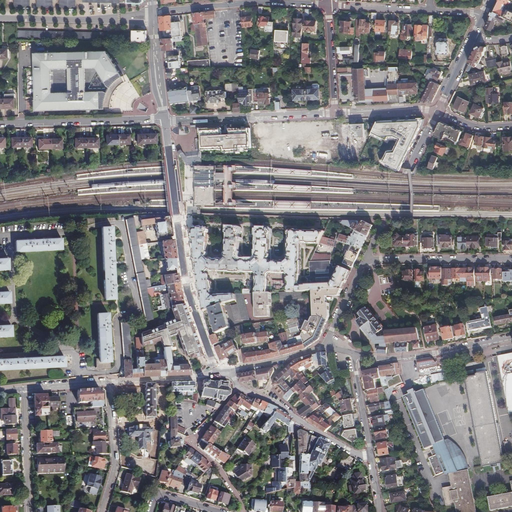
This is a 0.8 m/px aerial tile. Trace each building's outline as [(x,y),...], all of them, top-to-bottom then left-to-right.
[(504,4),(498,1),(493,11),(504,17),(508,9),(507,9),(503,7),(504,5),(504,4)] [(505,23),(507,19),(504,17),(493,11),(492,11),(488,19),(490,19),(486,26),(486,27),(492,30),(496,22),(500,21),(503,23),(505,23)] [(204,12),(194,13),(195,23),(196,23),(205,22),(204,19),(204,12)] [(160,17),(162,32),(168,31),(168,33),(173,33),(172,22),(171,16),(160,17)] [(243,27),(253,26),(252,17),(246,17),(244,17),(244,18),(242,18),(243,27)] [(267,31),(273,31),(274,22),(270,21),(270,18),(266,18),(266,17),(261,17),(260,25),(267,26),(267,31)] [(302,37),(303,18),(295,18),(295,36),(302,37)] [(367,19),(361,19),(361,20),(361,28),(361,34),(366,34),(366,31),(370,32),(370,24),(367,24),(367,19)] [(377,19),(377,20),(376,31),(381,31),(381,29),(385,29),(386,22),(382,22),(382,20),(377,19)] [(316,21),(305,20),(304,33),(310,33),(310,30),(315,30),(316,21)] [(397,23),(397,20),(391,20),(391,33),(394,33),(394,37),(399,37),(399,34),(400,34),(400,23),(397,23)] [(173,33),(173,35),(182,34),(180,21),(172,22),(173,33)] [(198,46),(208,45),(205,22),(196,23),(196,25),(197,31),(198,46)] [(351,33),(352,22),(342,22),(341,32),(351,33)] [(403,33),(401,33),(401,39),(407,39),(408,40),(410,40),(410,39),(411,40),(411,36),(412,36),(412,25),(404,25),(403,33),(403,32),(403,33)] [(428,39),(429,26),(424,25),(424,26),(422,26),(417,26),(416,40),(420,40),(421,40),(425,40),(424,38),(428,39)] [(288,49),(289,30),(277,29),(276,47),(281,48),(281,49),(288,49)] [(132,42),(147,42),(147,30),(132,30),(132,32),(17,30),(17,38),(132,40),(132,42)] [(173,38),(162,39),(163,51),(174,50),(173,38)] [(448,41),(438,41),(437,53),(448,54),(448,41)] [(428,42),(428,55),(428,57),(436,57),(436,42),(428,42)] [(304,43),(303,62),(303,67),(305,67),(305,62),(311,62),(312,57),(308,57),(309,44),(304,43)] [(344,58),(344,62),(359,62),(360,45),(355,45),(355,58),(350,59),(350,58),(344,58)] [(476,48),(466,70),(468,71),(471,65),(479,68),(480,68),(482,66),(483,65),(478,63),(480,59),(483,60),(484,58),(482,57),(483,55),(484,55),(484,51),(486,51),(486,50),(486,46),(480,46),(476,48)] [(8,48),(0,48),(0,58),(8,58),(8,48)] [(261,49),(253,48),(252,57),(261,57),(261,49)] [(181,50),(174,50),(175,55),(170,56),(170,68),(181,68),(181,50)] [(412,59),(413,51),(400,50),(400,58),(412,59)] [(37,109),(105,107),(105,103),(106,97),(109,90),(112,85),(115,82),(122,76),(106,51),(36,52),(37,109)] [(376,52),(376,62),(381,62),(381,60),(385,60),(386,51),(380,51),(380,52),(376,52)] [(488,68),(497,65),(496,58),(486,60),(488,68)] [(188,62),(189,68),(211,68),(210,59),(188,62)] [(503,61),(498,62),(500,73),(511,70),(511,62),(511,61),(503,63),(503,61)] [(348,72),(338,73),(338,78),(346,77),(351,82),(352,90),(356,90),(355,70),(365,69),(365,67),(348,67),(348,72)] [(398,67),(387,67),(381,67),(381,71),(390,71),(390,79),(388,79),(389,88),(389,94),(399,94),(399,82),(398,67)] [(169,77),(179,76),(187,75),(189,75),(189,68),(181,68),(170,68),(168,68),(169,77)] [(355,70),(356,90),(357,99),(366,99),(366,98),(366,89),(365,69),(355,70)] [(442,72),(434,69),(432,73),(435,75),(434,78),(438,80),(442,72)] [(483,72),(469,75),(471,85),(486,82),(483,72)] [(170,89),(171,103),(190,101),(188,87),(187,75),(179,76),(180,88),(170,89)] [(122,85),(126,82),(122,76),(115,82),(112,85),(109,90),(106,97),(105,103),(105,107),(112,107),(113,102),(115,95),(118,90),(122,85)] [(433,102),(441,85),(432,81),(428,88),(426,87),(425,90),(426,91),(421,103),(433,102)] [(399,82),(399,94),(410,94),(409,83),(408,84),(408,82),(399,82)] [(240,86),(240,83),(226,84),(226,91),(223,91),(223,89),(207,90),(208,103),(223,102),(223,98),(228,97),(227,91),(240,91),(240,86)] [(418,83),(416,83),(409,83),(410,94),(418,93),(418,83)] [(188,87),(190,101),(201,100),(199,86),(188,87)] [(240,86),(241,101),(241,104),(251,104),(251,103),(254,103),(254,88),(244,89),(244,86),(243,86),(240,86)] [(307,89),(307,99),(324,98),(323,88),(312,89),(312,86),(307,86),(307,89)] [(485,88),(486,103),(490,103),(490,104),(498,103),(498,94),(493,94),(492,87),(485,88)] [(265,88),(254,88),(254,103),(260,102),(260,103),(271,103),(270,88),(265,88)] [(389,88),(366,89),(366,98),(374,98),(374,101),(389,100),(389,94),(389,88)] [(294,100),(307,99),(307,89),(294,90),(294,100)] [(5,99),(5,108),(15,108),(14,94),(5,94),(5,99)] [(469,102),(459,97),(454,106),(464,111),(469,102)] [(511,101),(503,102),(504,112),(505,112),(505,114),(509,113),(509,114),(511,114),(511,113),(511,101)] [(482,108),(474,104),(470,112),(481,117),(483,113),(480,112),(482,108)] [(390,151),(383,164),(399,171),(423,120),(410,120),(378,121),(370,139),(404,135),(396,149),(390,151)] [(440,123),(434,135),(443,139),(446,133),(447,134),(446,135),(455,139),(456,141),(454,144),(457,146),(462,131),(443,122),(440,123)] [(204,150),(251,148),(251,123),(203,125),(204,150)] [(333,123),(298,123),(298,131),(333,131),(333,123)] [(343,123),(344,137),(366,137),(366,123),(343,123)] [(146,134),(146,143),(155,143),(155,133),(146,134)] [(470,146),(474,135),(467,133),(466,136),(463,135),(460,144),(470,146)] [(105,144),(117,144),(117,134),(105,135),(105,144)] [(117,134),(117,144),(128,144),(128,139),(129,139),(129,137),(128,137),(128,134),(117,134)] [(136,143),(146,143),(146,134),(136,134),(136,143)] [(483,147),(484,137),(476,135),(475,144),(478,145),(477,150),(482,151),(483,147)] [(511,136),(503,137),(504,151),(511,150),(511,136)] [(11,147),(21,146),(21,137),(11,138),(11,147)] [(21,137),(21,146),(31,146),(31,137),(21,137)] [(496,149),(496,141),(494,141),(493,140),(493,138),(484,137),(483,147),(496,149)] [(74,147),(86,147),(85,138),(74,138),(74,147)] [(85,138),(86,147),(97,147),(97,138),(85,138)] [(38,148),(50,148),(50,139),(38,139),(38,148)] [(50,139),(50,148),(61,148),(61,139),(50,139)] [(443,155),(447,147),(439,143),(438,144),(437,144),(436,146),(437,146),(436,148),(438,148),(436,152),(443,155)] [(437,162),(438,158),(432,156),(428,168),(434,170),(435,165),(438,166),(439,163),(437,162)] [(216,183),(216,178),(216,173),(216,172),(216,165),(204,165),(201,165),(194,165),(194,172),(194,179),(194,185),(194,191),(193,196),(193,202),(193,207),(200,207),(215,207),(215,198),(215,186),(216,183)] [(312,170),(273,167),(273,173),(312,176),(312,170)] [(312,192),(312,185),(273,184),(273,191),(312,192)] [(312,202),(273,200),(273,208),(312,209),(312,202)] [(171,226),(170,216),(153,218),(153,216),(143,218),(143,219),(140,219),(141,225),(155,224),(158,238),(173,236),(171,226)] [(135,232),(132,218),(124,219),(145,319),(151,318),(150,309),(148,294),(147,286),(145,280),(141,258),(138,243),(135,232)] [(356,221),(331,220),(330,221),(335,223),(337,224),(350,229),(367,236),(373,225),(364,221),(362,225),(355,223),(356,221)] [(194,255),(197,276),(210,274),(208,273),(210,270),(211,271),(214,271),(214,258),(213,258),(213,257),(210,257),(210,258),(208,258),(206,256),(206,255),(208,254),(208,252),(207,251),(207,232),(208,232),(209,229),(207,228),(207,227),(193,226),(191,229),(194,255)] [(101,228),(105,299),(115,299),(115,289),(114,285),(113,265),(113,261),(112,241),(112,237),(111,227),(101,228)] [(218,258),(217,271),(230,272),(240,272),(245,272),(245,259),(244,258),(242,258),(241,259),(240,259),(238,257),(238,256),(239,255),(239,253),(238,252),(238,234),(239,233),(239,230),(238,229),(239,228),(233,228),(233,227),(230,227),(229,228),(226,228),(226,229),(225,230),(225,232),(226,233),(225,252),(224,253),(224,255),(225,256),(225,257),(223,259),(222,259),(221,258),(219,258),(219,259),(218,258)] [(249,260),(249,272),(254,272),(256,274),(256,276),(268,276),(268,275),(270,273),(276,273),(276,261),(275,259),(273,259),(272,260),(271,260),(269,258),(269,257),(270,256),(270,254),(269,253),(270,235),(271,234),(271,231),(270,230),(270,229),(265,229),(264,228),(263,228),(262,229),(258,229),(258,230),(256,231),(256,233),(257,234),(257,251),(255,252),(255,255),(257,256),(257,258),(255,259),(253,260),(252,258),(251,258),(249,260)] [(323,234),(324,231),(317,231),(316,230),(314,230),(313,231),(297,230),(296,229),(294,229),(293,230),(289,230),(289,231),(288,232),(288,234),(289,235),(288,254),(287,255),(287,257),(288,258),(288,259),(286,261),(284,261),(284,259),(282,259),(281,260),(280,260),(280,273),(285,273),(287,276),(287,277),(299,277),(300,275),(301,261),(300,261),(301,245),(303,243),(307,243),(318,244),(319,243),(322,236),(323,234)] [(337,234),(336,237),(336,240),(339,241),(350,244),(361,249),(367,236),(350,229),(349,230),(352,232),(351,232),(354,233),(352,238),(337,234)] [(142,231),(135,232),(138,243),(144,243),(142,231)] [(498,240),(501,240),(501,232),(497,232),(497,235),(493,235),(493,237),(486,237),(486,247),(498,247),(498,240)] [(420,233),(420,242),(423,242),(423,248),(433,248),(433,238),(432,238),(432,236),(425,236),(425,233),(420,233)] [(403,246),(404,246),(404,237),(401,237),(397,234),(395,236),(395,243),(395,245),(398,245),(400,246),(401,246),(403,246)] [(462,234),(458,235),(458,249),(466,249),(466,247),(468,247),(468,237),(462,237),(462,234)] [(404,237),(404,246),(414,246),(414,243),(417,242),(417,235),(407,235),(407,237),(404,237)] [(480,235),(468,235),(468,237),(468,247),(470,247),(480,247),(480,235)] [(336,240),(322,236),(319,243),(334,247),(336,240)] [(436,238),(436,246),(440,246),(440,248),(452,247),(452,237),(446,237),(446,236),(440,236),(440,238),(436,238)] [(15,252),(61,250),(61,239),(48,239),(44,239),(32,240),(27,240),(15,241),(15,252)] [(176,258),(173,240),(162,241),(165,258),(176,258)] [(144,243),(138,243),(141,258),(148,258),(144,243)] [(353,267),(361,249),(350,244),(348,249),(346,249),(345,252),(346,253),(345,255),(345,257),(342,262),(353,267)] [(310,262),(332,260),(331,254),(313,255),(310,262)] [(177,269),(176,258),(165,258),(166,270),(177,269)] [(343,289),(351,271),(340,265),(334,266),(333,265),(333,263),(331,263),(332,260),(310,262),(310,276),(308,276),(307,280),(307,284),(303,284),(303,285),(299,284),(299,281),(287,281),(287,291),(294,291),(294,288),(297,288),(297,291),(304,291),(306,291),(306,290),(313,289),(343,289)] [(431,266),(427,266),(427,279),(442,279),(442,268),(431,268),(431,266)] [(452,280),(452,269),(450,269),(447,269),(447,267),(443,268),(443,280),(442,280),(442,285),(449,285),(449,284),(449,280),(452,280)] [(405,281),(414,281),(414,277),(415,277),(415,274),(414,274),(414,270),(412,270),(412,269),(409,269),(409,270),(404,270),(405,281)] [(417,270),(416,271),(416,281),(425,281),(425,271),(421,271),(421,270),(419,269),(417,270)] [(502,269),(492,269),(492,280),(502,279),(502,269)] [(467,282),(467,270),(453,270),(454,278),(461,278),(461,282),(467,282)] [(147,286),(148,294),(153,294),(152,289),(154,289),(167,287),(167,292),(169,292),(181,291),(180,285),(178,273),(164,274),(165,284),(162,284),(150,286),(147,286)] [(198,280),(204,310),(223,303),(225,302),(237,300),(235,293),(216,294),(214,295),(212,294),(213,292),(212,289),(213,288),(211,280),(210,280),(210,278),(198,280)] [(256,280),(255,292),(267,292),(268,280),(256,280)] [(339,296),(343,289),(313,289),(313,316),(322,316),(328,321),(330,316),(330,304),(328,304),(327,296),(339,296)] [(0,302),(10,303),(9,291),(0,291),(0,302)] [(183,303),(181,291),(169,292),(170,301),(169,301),(170,305),(183,303)] [(267,292),(255,292),(257,316),(270,316),(269,304),(271,304),(270,292),(267,292)] [(157,305),(157,308),(165,307),(162,293),(159,293),(161,305),(157,305)] [(235,293),(237,300),(238,304),(242,319),(250,319),(243,293),(242,293),(235,293)] [(207,323),(211,336),(220,331),(230,327),(228,316),(229,316),(228,312),(226,313),(224,304),(225,304),(225,302),(223,303),(204,310),(207,323)] [(242,319),(238,304),(232,305),(236,320),(242,319)] [(489,313),(488,307),(481,308),(482,315),(485,314),(486,320),(467,323),(469,331),(491,326),(489,313)] [(417,328),(384,332),(383,332),(382,330),(382,329),(367,308),(360,313),(362,317),(357,321),(360,326),(363,331),(364,330),(374,345),(379,344),(378,354),(389,355),(389,343),(420,340),(417,328)] [(165,325),(153,329),(154,340),(159,339),(159,340),(162,347),(164,359),(166,375),(191,374),(189,363),(170,364),(169,354),(168,346),(170,346),(167,335),(175,333),(175,331),(177,331),(186,355),(189,354),(190,357),(202,354),(196,339),(185,309),(171,311),(174,319),(164,322),(165,325)] [(110,361),(109,351),(111,351),(110,346),(109,346),(108,327),(109,327),(109,323),(108,323),(107,313),(98,313),(100,357),(100,361),(97,362),(98,369),(109,368),(109,361),(110,361)] [(454,337),(452,326),(450,315),(447,316),(449,325),(449,328),(443,329),(445,340),(454,338),(454,337)] [(511,315),(504,316),(495,318),(496,325),(511,323),(511,322),(511,315)] [(322,316),(313,316),(304,316),(301,316),(289,318),(284,319),(286,326),(289,325),(290,324),(297,322),(301,324),(299,328),(291,330),(288,328),(286,328),(287,329),(287,332),(289,339),(303,336),(306,348),(319,341),(322,334),(328,321),(322,316)] [(120,322),(123,357),(130,357),(128,324),(128,321),(120,322)] [(286,326),(286,328),(288,328),(291,330),(299,328),(301,324),(297,322),(290,324),(289,325),(286,326)] [(466,334),(464,324),(452,326),(454,337),(466,334)] [(0,336),(11,336),(11,325),(0,325),(0,336)] [(434,327),(425,329),(427,341),(428,341),(428,342),(431,342),(431,341),(436,339),(436,341),(439,340),(439,339),(439,338),(437,325),(434,326),(434,327)] [(153,329),(139,333),(139,336),(140,343),(140,347),(154,342),(154,340),(153,329)] [(257,332),(258,342),(269,341),(268,331),(257,332)] [(244,334),(246,344),(258,342),(257,332),(244,334)] [(281,355),(306,348),(303,336),(289,339),(287,332),(280,334),(281,337),(279,337),(280,341),(278,342),(279,347),(280,347),(281,355)] [(130,364),(131,377),(143,377),(142,364),(140,347),(140,343),(139,336),(133,336),(136,368),(133,369),(132,364),(130,364)] [(221,342),(229,356),(238,350),(232,340),(229,342),(226,336),(223,338),(224,340),(221,342)] [(274,357),(281,355),(280,347),(279,347),(278,342),(280,341),(279,337),(276,338),(277,342),(272,343),(272,342),(270,342),(272,349),(274,357)] [(221,342),(214,345),(221,361),(229,356),(221,342)] [(396,344),(397,353),(408,352),(408,343),(396,344)] [(257,351),(259,360),(274,357),(272,349),(263,351),(257,351)] [(257,351),(244,353),(245,363),(259,360),(257,351)] [(326,352),(318,353),(319,360),(320,365),(323,365),(328,365),(326,352)] [(511,353),(497,356),(500,373),(503,390),(506,389),(506,399),(507,408),(511,405),(511,353)] [(313,355),(300,358),(305,365),(314,360),(313,355)] [(5,359),(2,359),(0,358),(0,369),(64,367),(64,356),(54,356),(49,357),(30,357),(25,358),(5,359)] [(143,364),(142,364),(143,377),(158,376),(157,361),(155,361),(154,358),(152,358),(153,364),(143,364)] [(295,360),(290,364),(302,379),(305,383),(307,382),(308,383),(310,382),(302,371),(306,367),(305,365),(300,358),(295,360)] [(431,358),(418,360),(419,366),(436,363),(431,358)] [(157,361),(158,376),(166,375),(164,359),(157,360),(157,361)] [(277,388),(276,389),(284,398),(291,390),(292,388),(284,381),(290,375),(295,379),(292,383),(295,386),(302,379),(290,364),(275,378),(277,381),(273,385),(277,388)] [(383,388),(388,399),(393,387),(403,383),(399,375),(400,373),(398,364),(379,366),(379,369),(381,379),(382,386),(383,388)] [(274,367),(258,370),(259,389),(263,389),(262,380),(271,378),(274,371),(274,367)] [(364,372),(368,391),(369,390),(376,389),(375,380),(381,379),(379,369),(364,372)] [(257,380),(256,370),(238,374),(240,382),(257,380)] [(322,376),(326,380),(329,384),(336,380),(331,370),(325,374),(322,376)] [(504,463),(487,371),(476,373),(477,376),(466,378),(483,466),(504,463)] [(292,388),(291,390),(295,393),(298,390),(301,395),(307,390),(305,383),(302,379),(295,386),(292,388)] [(214,381),(203,381),(202,385),(203,385),(202,392),(201,392),(200,398),(201,398),(201,397),(204,397),(204,399),(205,399),(206,397),(208,398),(208,399),(209,399),(209,398),(211,399),(211,400),(212,400),(212,399),(215,399),(215,400),(216,401),(217,400),(223,401),(226,398),(226,396),(230,394),(230,390),(232,389),(233,383),(220,380),(219,381),(214,381)] [(193,382),(171,383),(172,391),(178,391),(178,396),(183,396),(183,391),(187,391),(187,396),(192,396),(192,394),(193,382)] [(154,384),(146,384),(146,419),(155,419),(154,384)] [(307,406),(298,412),(304,418),(320,406),(311,394),(315,389),(312,386),(307,390),(301,395),(298,398),(300,401),(302,400),(307,406)] [(378,393),(385,392),(383,388),(376,389),(369,390),(370,399),(372,399),(373,403),(379,402),(378,393)] [(102,417),(100,389),(77,390),(78,402),(91,402),(92,407),(73,408),(75,430),(79,430),(86,429),(108,428),(107,417),(102,417)] [(468,470),(471,470),(466,462),(459,451),(454,445),(448,439),(444,440),(424,389),(413,394),(412,393),(404,396),(425,449),(432,446),(436,454),(428,458),(436,475),(444,472),(445,474),(449,474),(468,470)] [(291,390),(284,398),(288,401),(293,395),(295,393),(291,390)] [(239,406),(240,404),(245,397),(240,394),(237,393),(231,399),(225,406),(231,409),(234,411),(237,405),(239,406)] [(47,398),(47,394),(33,395),(35,416),(48,415),(48,408),(43,409),(43,404),(46,403),(46,405),(47,405),(47,398)] [(249,408),(255,399),(253,398),(251,401),(245,397),(240,404),(248,409),(249,408)] [(60,406),(59,398),(47,398),(47,405),(48,407),(52,407),(52,410),(56,410),(56,406),(60,406)] [(5,426),(15,425),(13,399),(8,400),(8,402),(9,406),(8,406),(8,407),(10,407),(10,410),(5,410),(5,418),(3,418),(3,422),(4,421),(5,426)] [(256,409),(261,402),(255,399),(249,408),(254,410),(255,408),(256,409)] [(262,412),(267,404),(261,402),(256,409),(262,412)] [(342,416),(327,403),(322,407),(323,408),(318,411),(321,414),(327,410),(333,415),(329,420),(330,421),(327,423),(324,420),(325,419),(317,412),(308,420),(325,431),(342,416)] [(387,415),(394,414),(389,403),(370,406),(372,413),(378,412),(378,410),(386,409),(387,415)] [(270,415),(276,408),(267,404),(262,412),(270,415)] [(231,409),(225,406),(213,422),(223,428),(227,422),(232,414),(233,412),(230,411),(231,409)] [(292,432),(292,427),(292,424),(290,422),(292,418),(276,408),(270,415),(259,428),(264,433),(268,429),(275,419),(287,426),(287,429),(286,429),(285,432),(287,432),(292,432)] [(232,414),(227,422),(229,423),(235,415),(232,414)] [(354,426),(352,414),(344,416),(345,421),(344,421),(346,427),(354,426)] [(171,424),(171,429),(177,431),(176,425),(175,415),(167,415),(168,423),(171,424)] [(384,416),(374,418),(375,426),(386,425),(384,416)] [(216,428),(212,424),(201,439),(208,444),(210,446),(213,441),(221,429),(219,428),(217,431),(215,430),(216,428)] [(176,425),(177,431),(182,435),(185,430),(176,425)] [(153,433),(152,429),(147,429),(147,428),(140,428),(140,427),(133,428),(134,429),(130,429),(130,437),(139,437),(139,450),(146,450),(146,442),(150,442),(150,433),(153,433)] [(171,429),(170,429),(171,441),(167,442),(168,447),(171,448),(179,447),(179,444),(182,444),(183,440),(178,441),(176,434),(177,431),(171,429)] [(354,442),(358,439),(356,429),(346,431),(343,436),(354,442)] [(388,438),(387,429),(376,431),(376,432),(375,433),(376,435),(377,436),(378,440),(388,438)] [(93,442),(104,441),(104,432),(98,432),(98,430),(95,430),(89,430),(89,433),(92,433),(93,442)] [(228,442),(234,446),(242,434),(237,430),(228,442)] [(305,448),(306,433),(300,430),(298,431),(298,454),(300,455),(303,455),(305,448)] [(16,441),(15,431),(5,431),(6,441),(16,441)] [(41,443),(49,443),(49,441),(51,441),(51,435),(53,435),(53,436),(59,436),(59,431),(41,432),(41,443)] [(299,473),(300,482),(308,482),(317,464),(319,465),(323,456),(324,456),(327,451),(326,451),(329,443),(322,439),(306,433),(305,448),(303,455),(310,455),(308,459),(307,469),(309,470),(308,474),(307,473),(299,473)] [(256,444),(246,437),(234,453),(239,456),(243,451),(249,455),(252,451),(251,450),(256,444)] [(105,453),(104,441),(93,442),(92,442),(92,446),(95,446),(95,450),(97,450),(97,453),(105,453)] [(59,453),(58,443),(49,443),(41,443),(36,444),(36,453),(59,453)] [(389,454),(387,443),(379,444),(381,456),(389,454)] [(16,455),(16,444),(6,445),(6,455),(16,455)] [(203,450),(215,460),(216,458),(219,453),(219,452),(215,450),(210,446),(208,444),(203,450)] [(272,455),(273,468),(276,468),(280,467),(279,459),(285,459),(285,460),(288,462),(289,456),(286,456),(286,445),(278,445),(278,451),(276,451),(275,453),(275,455),(272,455)] [(195,452),(190,448),(185,455),(190,459),(195,452)] [(196,465),(201,457),(195,452),(190,459),(192,461),(196,465)] [(216,458),(223,463),(228,456),(225,455),(224,456),(222,454),(219,453),(216,458)] [(300,455),(299,473),(307,473),(307,469),(308,459),(310,455),(303,455),(300,455)] [(287,467),(286,476),(290,477),(292,470),(294,471),(293,456),(289,456),(288,462),(287,467)] [(205,472),(210,465),(201,457),(196,465),(205,472)] [(384,471),(397,468),(395,457),(382,460),(384,471)] [(92,467),(99,468),(102,469),(103,467),(105,460),(91,458),(90,462),(93,463),(92,467)] [(37,460),(37,472),(64,471),(63,459),(37,460)] [(1,476),(11,476),(10,462),(0,462),(1,476)] [(175,469),(185,475),(188,468),(181,463),(179,468),(177,466),(175,469)] [(336,484),(347,471),(338,463),(327,476),(336,484)] [(252,475),(253,464),(242,464),(242,470),(239,471),(239,470),(235,473),(237,477),(238,477),(241,481),(246,478),(249,478),(252,475)] [(274,491),(281,489),(281,483),(286,483),(286,476),(287,467),(280,467),(276,468),(275,472),(276,472),(277,481),(277,484),(273,484),(273,488),(274,488),(274,491)] [(179,482),(187,485),(189,478),(185,475),(175,469),(173,469),(172,469),(171,472),(172,473),(171,475),(169,474),(170,472),(163,470),(160,480),(166,482),(167,481),(170,482),(170,484),(177,487),(179,482)] [(476,511),(468,470),(449,474),(451,487),(443,488),(446,506),(455,505),(456,511),(476,511)] [(351,482),(352,487),(348,487),(349,493),(353,493),(353,494),(359,493),(359,492),(363,491),(363,490),(366,489),(364,481),(362,481),(360,472),(353,473),(350,478),(351,482)] [(136,488),(139,478),(126,474),(121,491),(130,494),(132,487),(136,488)] [(87,487),(97,489),(100,478),(90,475),(87,487)] [(403,486),(402,476),(397,477),(397,475),(388,477),(388,478),(387,479),(387,483),(386,484),(387,486),(388,487),(389,488),(403,486)] [(286,483),(287,486),(294,487),(294,492),(299,493),(300,482),(294,482),(294,477),(290,477),(286,476),(286,483)] [(511,481),(511,482),(511,487),(511,492),(489,497),(492,511),(511,506),(511,481)] [(187,494),(190,495),(191,494),(192,494),(194,492),(197,494),(198,490),(200,491),(201,486),(189,482),(187,490),(188,491),(187,494)] [(0,496),(12,496),(12,485),(0,485),(0,496)] [(97,489),(87,487),(86,492),(96,495),(97,489)] [(213,500),(216,492),(208,490),(205,497),(206,498),(207,499),(209,500),(211,499),(213,500)] [(406,500),(405,491),(391,494),(393,503),(406,500)] [(226,503),(229,495),(219,492),(216,500),(218,501),(218,503),(221,504),(221,502),(226,503)] [(261,494),(251,497),(251,506),(253,506),(253,510),(263,511),(264,501),(261,500),(261,494)] [(300,511),(310,511),(311,502),(301,501),(300,511)] [(274,511),(280,511),(281,503),(271,502),(270,511),(274,511)]
